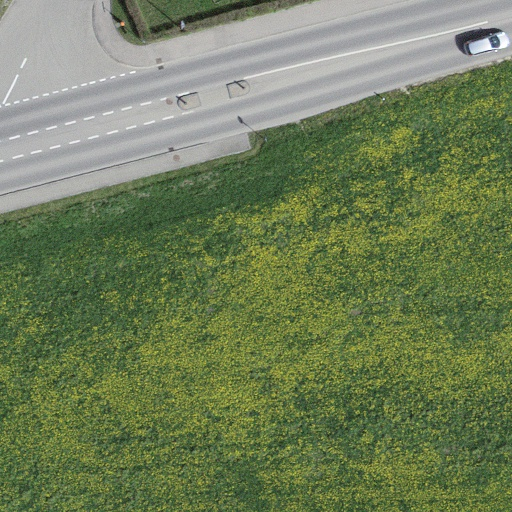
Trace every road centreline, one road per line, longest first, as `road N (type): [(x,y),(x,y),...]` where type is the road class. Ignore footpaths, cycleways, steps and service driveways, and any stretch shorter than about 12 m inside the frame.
road 1 (primary): [(511,22),(22,150)]
road 2 (residential): [(53,0),(27,43),(17,86),(22,150)]
